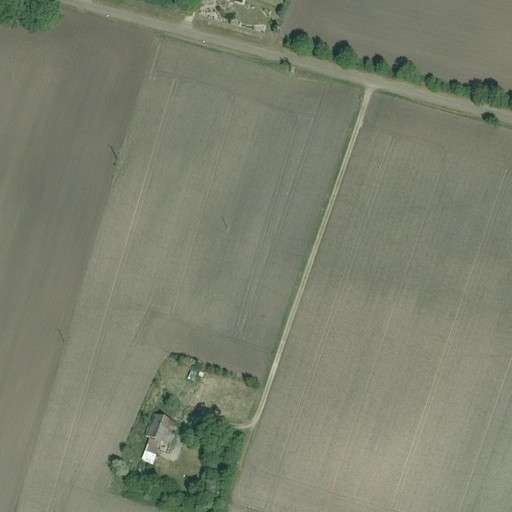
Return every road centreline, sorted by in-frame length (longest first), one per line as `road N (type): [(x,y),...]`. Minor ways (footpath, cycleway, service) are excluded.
road 1 (unclassified): [(511,119),(64,0)]
road 2 (track): [(373,82),(259,411)]
